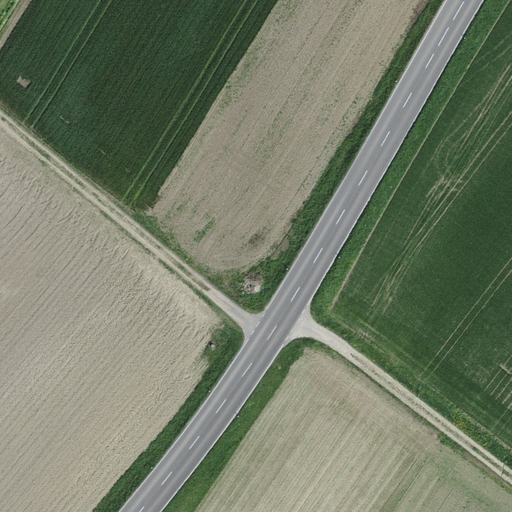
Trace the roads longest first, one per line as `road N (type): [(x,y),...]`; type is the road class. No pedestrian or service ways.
road 1 (primary): [(139,511),(267,340),(466,0)]
road 2 (track): [(0,120),(267,340)]
road 3 (track): [(284,312),(372,369),(511,484)]
